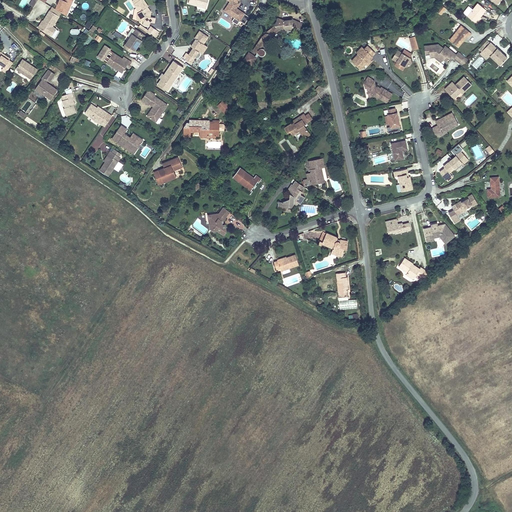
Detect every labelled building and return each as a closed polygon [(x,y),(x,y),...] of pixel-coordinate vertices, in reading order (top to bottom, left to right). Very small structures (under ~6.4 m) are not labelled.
[(32,8),(37,0),(31,0),(28,6),(32,8)] [(67,18),(74,0),(61,0),(64,1),(63,5),(59,13),(61,14),(67,18)] [(150,17),(150,12),(147,11),(144,7),(147,6),(143,0),(140,2),(138,0),(135,0),(132,2),(137,9),(139,12),(137,20),(143,21),(142,27),(146,28),(148,22),(154,23),(155,18),(150,17)] [(205,11),(208,0),(203,0),(201,0),(188,0),(187,5),(205,11)] [(244,18),(237,13),(240,8),(232,2),(223,15),(239,25),(244,18)] [(487,10),(478,2),(473,9),(469,5),(463,12),(467,16),(477,24),(482,18),(481,17),(487,10)] [(446,8),(442,5),(437,11),(441,14),(446,8)] [(52,8),(50,11),(59,17),(61,14),(59,13),(52,8)] [(50,11),(38,29),(50,37),(55,30),(52,28),(59,17),(50,11)] [(291,24),(290,18),(284,19),(281,18),(279,22),(276,21),(273,26),(264,33),(252,50),(256,53),(255,56),(248,51),(243,60),(252,66),(259,54),(262,56),(265,54),(266,50),(263,47),(269,39),(278,29),(289,27),(293,26),(300,29),(302,23),(296,20),(294,24),(291,24)] [(454,33),(461,25),(457,21),(450,30),(454,33)] [(472,33),(461,25),(454,33),(449,39),(459,47),(467,36),(468,37),(472,33)] [(152,38),(156,32),(150,28),(146,34),(152,38)] [(134,51),(143,37),(133,30),(121,46),(130,52),(132,49),(134,51)] [(189,66),(193,61),(192,60),(196,54),(199,57),(204,49),(201,47),(206,40),(199,35),(194,42),(195,42),(190,50),(192,51),(184,63),(189,66)] [(419,48),(416,36),(409,37),(413,50),(419,48)] [(508,57),(491,41),(490,42),(487,39),(479,49),(481,51),(479,53),(486,60),(490,56),(500,65),(508,57)] [(120,57),(112,51),(108,49),(110,47),(104,43),(97,54),(102,58),(103,57),(106,59),(105,60),(117,68),(119,66),(123,69),(126,64),(128,65),(131,61),(121,55),(120,57)] [(469,60),(459,51),(456,54),(445,45),(443,47),(439,43),(424,45),(425,54),(434,53),(436,54),(436,53),(444,59),(447,62),(451,58),(452,60),(454,58),(464,66),(469,60)] [(358,54),(352,60),(362,69),(364,67),(368,62),(367,61),(369,58),(371,60),(374,56),(373,56),(376,52),(367,45),(364,48),(363,47),(358,54)] [(392,59),(396,61),(394,65),(403,70),(405,67),(411,66),(412,62),(411,57),(398,49),(392,59)] [(444,59),(436,53),(436,54),(434,53),(425,54),(426,58),(435,57),(442,62),(444,59)] [(9,61),(0,55),(0,58),(7,63),(9,61)] [(7,63),(0,58),(0,66),(1,68),(0,69),(0,72),(3,75),(10,65),(7,63)] [(365,68),(372,61),(371,60),(369,58),(367,61),(368,62),(364,67),(365,68)] [(35,70),(21,60),(14,70),(28,80),(35,70)] [(165,94),(181,71),(171,64),(162,78),(159,83),(156,87),(165,94)] [(462,94),(472,85),(464,76),(455,84),(452,81),(444,88),(454,98),(461,92),(462,94)] [(46,106),(51,97),(41,90),(43,88),(45,89),(50,82),(44,77),(30,97),(38,102),(39,101),(46,106)] [(381,88),(375,84),(374,80),(364,82),(365,87),(366,87),(368,94),(373,93),(378,97),(385,102),(388,101),(392,95),(392,93),(381,86),(381,88)] [(142,101),(149,106),(154,109),(147,120),(152,124),(156,117),(159,119),(166,109),(153,99),(155,97),(148,93),(142,101)] [(73,107),(72,102),(73,102),(72,98),(61,101),(63,106),(62,107),(64,114),(62,114),(64,120),(73,118),(70,108),(73,107)] [(218,105),(220,108),(226,102),(223,99),(218,105)] [(231,107),(226,102),(220,108),(226,113),(231,107)] [(104,115),(99,111),(98,113),(92,109),(89,107),(84,115),(98,124),(104,115)] [(401,126),(398,111),(397,112),(396,108),(389,109),(390,113),(388,114),(389,122),(390,126),(387,127),(388,133),(401,130),(400,126),(401,126)] [(447,131),(459,125),(452,112),(435,121),(438,126),(435,127),(438,133),(441,131),(442,133),(447,131)] [(311,136),(305,125),(310,122),(306,115),(305,113),(301,116),(304,121),(296,125),(294,121),(284,128),(287,133),(289,132),(292,136),(299,132),(303,138),(306,137),(307,138),(311,136)] [(104,128),(110,118),(104,115),(98,124),(104,128)] [(296,125),(304,121),(301,116),(293,120),(294,121),(296,125)] [(214,129),(219,130),(224,130),(225,129),(225,124),(224,123),(220,123),(220,120),(191,119),(191,121),(188,121),(185,126),(185,135),(190,135),(191,131),(192,131),(192,130),(192,129),(201,130),(201,136),(209,136),(209,131),(214,131),(214,129)] [(441,137),(448,133),(447,131),(442,133),(441,131),(438,133),(435,127),(432,129),(435,134),(441,137)] [(133,158),(142,145),(137,141),(134,146),(129,143),(123,139),(126,135),(120,130),(116,137),(119,139),(115,146),(133,158)] [(403,150),(408,149),(406,140),(391,143),(394,161),(404,159),(403,150)] [(457,168),(465,161),(466,162),(467,162),(469,160),(461,151),(464,149),(458,143),(451,150),(455,155),(443,165),(444,167),(439,171),(448,181),(454,177),(451,173),(457,168)] [(373,155),(371,145),(364,146),(366,157),(373,155)] [(174,170),(182,166),(179,156),(165,162),(167,166),(164,167),(153,171),(159,185),(177,178),(174,170)] [(108,181),(120,164),(110,157),(103,166),(105,167),(99,175),(108,181)] [(326,175),(325,167),(323,158),(307,160),(310,172),(306,173),(309,185),(315,184),(313,177),(326,175)] [(457,169),(466,162),(465,161),(457,168),(457,169)] [(256,183),(258,181),(260,182),(263,178),(257,174),(255,177),(250,173),(248,175),(245,173),(246,171),(240,167),(233,177),(244,184),(251,189),(254,186),(256,188),(259,185),(256,183)] [(410,184),(409,180),(410,181),(409,176),(408,176),(407,173),(409,173),(408,168),(393,171),(394,175),(398,175),(400,182),(401,182),(402,186),(410,184)] [(328,181),(326,175),(313,177),(315,184),(328,181)] [(501,197),(500,176),(490,177),(491,189),(487,189),(488,198),(501,197)] [(402,191),(413,189),(412,181),(410,181),(409,180),(410,184),(402,186),(401,182),(400,182),(402,191)] [(304,186),(296,181),(293,185),(302,190),(304,186)] [(251,189),(244,184),(242,188),(249,193),(251,189)] [(301,204),(306,195),(301,192),(302,190),(293,185),(292,184),(287,192),(291,194),(290,198),(285,201),(279,200),(279,208),(286,209),(289,206),(294,207),(294,205),(296,205),(298,202),(301,204)] [(469,215),(466,209),(471,205),(473,207),(478,204),(472,193),(451,206),(454,210),(449,212),(455,223),(461,220),(460,219),(469,215)] [(227,214),(229,211),(222,206),(220,209),(227,214)] [(224,223),(223,219),(227,214),(220,209),(217,212),(215,213),(210,222),(212,231),(217,230),(224,235),(228,230),(226,223),(224,223)] [(210,222),(215,213),(207,214),(209,229),(212,231),(210,222)] [(403,230),(404,232),(411,230),(409,222),(403,223),(403,222),(398,223),(397,218),(385,221),(388,233),(394,232),(403,230)] [(456,235),(446,223),(438,224),(438,222),(431,224),(431,226),(423,228),(427,241),(430,240),(429,235),(433,234),(434,238),(440,236),(446,243),(456,235)] [(347,250),(349,240),(338,238),(338,237),(327,232),(324,242),(323,244),(332,248),(331,253),(338,256),(339,251),(344,253),(344,250),(347,250)] [(299,265),(295,254),(287,257),(287,258),(280,261),(278,260),(274,262),(276,269),(281,268),(281,271),(299,265)] [(420,268),(413,264),(414,263),(403,256),(396,268),(404,273),(406,275),(412,279),(415,277),(423,276),(426,277),(429,272),(421,266),(420,268)] [(350,289),(349,276),(347,276),(346,272),(336,273),(338,291),(342,290),(343,296),(349,295),(348,289),(350,289)]
